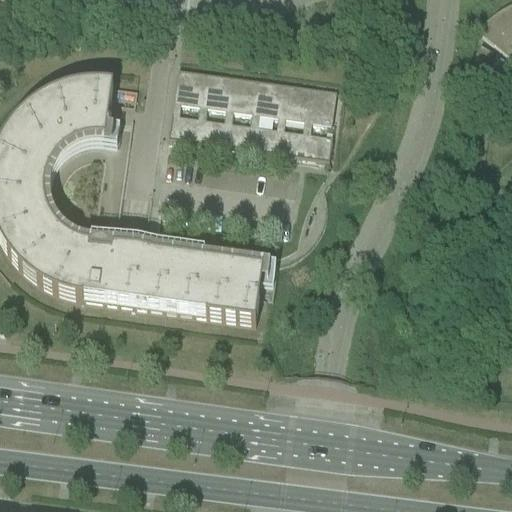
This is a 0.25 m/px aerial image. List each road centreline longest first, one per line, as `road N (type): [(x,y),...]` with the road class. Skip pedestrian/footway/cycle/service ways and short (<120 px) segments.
road 1 (primary): [(511,472),(0,404)]
road 2 (primary): [(0,465),(360,511)]
